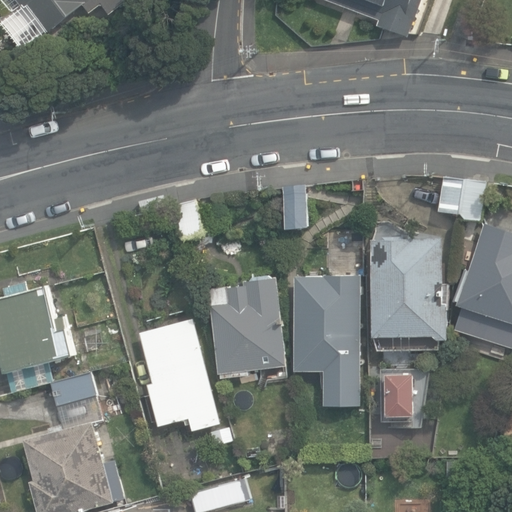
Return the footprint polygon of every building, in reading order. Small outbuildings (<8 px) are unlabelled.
[(31,4),(52,30),(87,3),(93,12),(105,3),(113,13),(130,0),(19,0),(26,8),(31,4)] [(379,23),(410,35),(422,0),(333,0),(380,18),(379,23)] [(468,217),(485,219),(490,180),(446,174),(441,210),(464,213),(468,217)] [(286,186),(290,228),(314,226),(309,183),(286,186)] [(166,190),(139,196),(141,208),(169,202),(166,190)] [(179,203),(188,237),(208,232),(200,198),(179,203)] [(462,303),(511,319),(511,229),(488,222),(469,280),(465,279),(460,293),(465,294),(462,303)] [(436,332),(436,337),(449,337),(448,280),(444,280),(443,234),(405,235),(405,232),(385,232),(385,235),(373,235),(375,333),(436,332)] [(364,405),(363,274),(327,274),(328,276),(297,276),(297,371),(326,370),(326,405),(364,405)] [(224,372),(225,377),(253,374),(252,369),(291,365),(281,276),(247,280),(247,284),(213,287),(223,373),(224,372)] [(5,351),(15,391),(57,380),(51,360),(78,353),(67,314),(58,316),(50,285),(32,290),(30,282),(7,287),(9,294),(0,296),(0,348),(1,352),(5,351)] [(194,423),(196,429),(225,422),(197,317),(143,331),(157,382),(151,383),(162,424),(187,418),(189,424),(194,423)] [(386,366),(384,421),(410,421),(410,429),(425,429),(434,368),(386,366)] [(32,481),(40,511),(75,511),(129,497),(119,458),(107,461),(97,423),(107,421),(94,371),(54,382),(65,423),(51,426),(52,431),(27,438),(38,479),(32,481)] [(233,427),(213,432),(216,446),(236,441),(233,427)] [(357,444),(357,457),(367,457),(372,457),(372,444),(357,444)] [(490,467),(507,474),(511,461),(511,450),(498,445),(490,467)] [(449,460),(449,482),(473,482),(473,460),(449,460)] [(332,464),(319,465),(320,485),(334,484),(332,464)] [(193,492),(199,511),(201,511),(231,504),(225,483),(193,492)]
